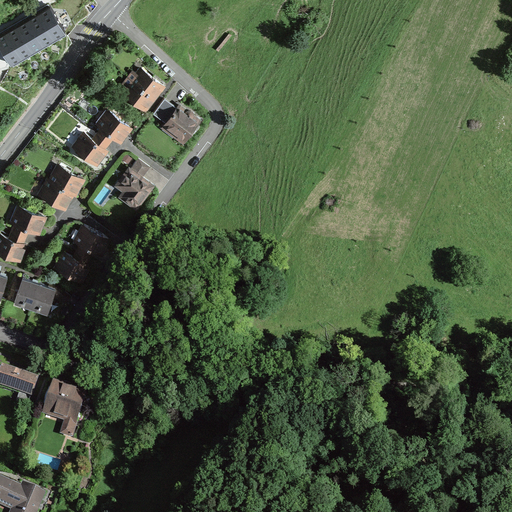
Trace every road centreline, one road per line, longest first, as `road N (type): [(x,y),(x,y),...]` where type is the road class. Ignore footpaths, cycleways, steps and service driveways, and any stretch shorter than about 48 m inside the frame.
road 1 (residential): [(112,7),(208,99),(215,119),(53,348)]
road 2 (track): [(114,369),(263,386),(458,385),(511,372)]
road 3 (tertiary): [(0,155),(112,7)]
